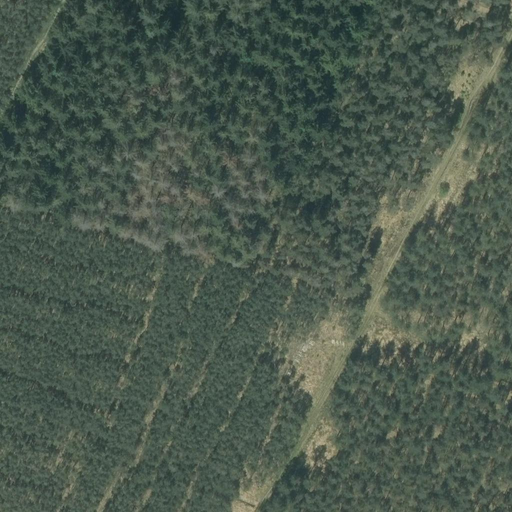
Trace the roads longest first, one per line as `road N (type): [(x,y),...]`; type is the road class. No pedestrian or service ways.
road 1 (track): [(511,37),(263,511)]
road 2 (track): [(0,113),(64,0)]
